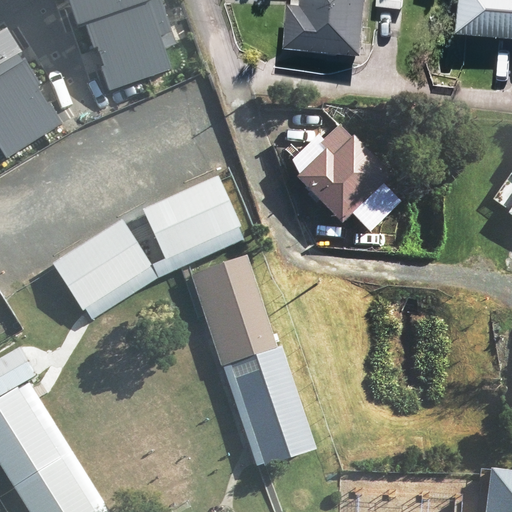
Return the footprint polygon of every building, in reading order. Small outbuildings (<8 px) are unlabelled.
[(60,0),(92,90),(167,64),(145,0),(60,0)] [(372,0),(293,0),(290,42),(369,48),(372,0)] [(511,0),(466,0),(464,23),(511,28),(511,0)] [(0,53),(0,154),(63,114),(17,42),(0,53)] [(322,134),(294,162),(301,175),(347,223),(358,213),(374,230),(407,199),(390,182),(398,175),(359,135),(357,137),(345,124),(328,140),(322,134)] [(208,165),(130,195),(151,248),(229,218),(208,165)] [(112,211),(41,254),(68,297),(139,254),(112,211)] [(321,444),(251,254),(188,276),(257,467),(321,444)] [(0,377),(0,437),(45,511),(109,511),(20,366),(0,377)] [(511,511),(511,469),(497,467),(490,511),(511,511)]
